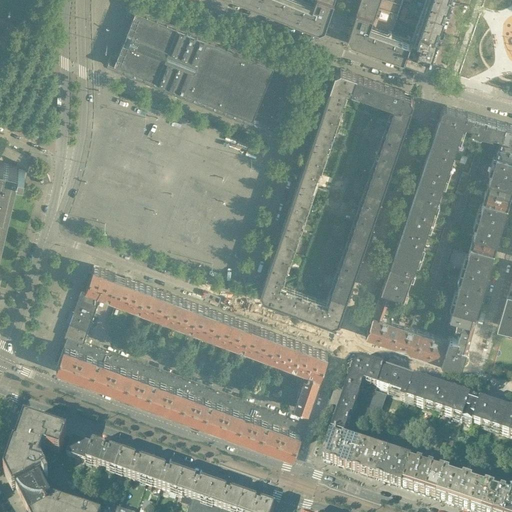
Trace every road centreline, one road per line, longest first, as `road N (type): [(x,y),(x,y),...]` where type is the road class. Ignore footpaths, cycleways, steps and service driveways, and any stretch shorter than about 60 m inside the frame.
road 1 (tertiary): [(299,471),(0,361)]
road 2 (tertiary): [(0,391),(291,501)]
road 3 (residential): [(344,344),(431,84)]
road 4 (residential): [(328,50),(238,304)]
road 5 (residential): [(238,304),(49,233)]
road 6 (residential): [(468,385),(511,233)]
road 7 (residential): [(70,155),(83,108),(82,0)]
road 8 (residential): [(67,0),(63,141),(70,155)]
road 9 (unknown): [(112,128),(241,176)]
road 10 (residential): [(299,471),(344,344)]
road 11 (unknown): [(101,172),(226,217)]
road 12 (residential): [(0,355),(49,233)]
road 13 (residential): [(344,344),(468,385)]
road 14 (residential): [(328,50),(211,5)]
road 15 (tertiary): [(415,511),(299,471)]
